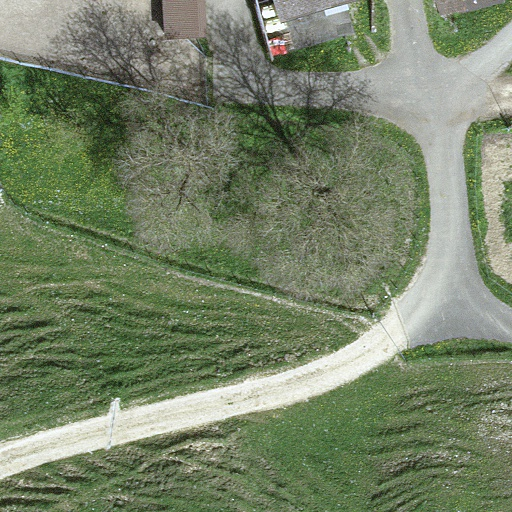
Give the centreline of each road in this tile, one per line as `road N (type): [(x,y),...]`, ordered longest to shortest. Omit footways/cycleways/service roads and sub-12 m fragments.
road 1 (track): [(0,27),(261,81),(366,92),(441,116),(511,40)]
road 2 (track): [(456,299),(337,368),(87,432),(0,463)]
road 3 (track): [(456,299),(441,116)]
